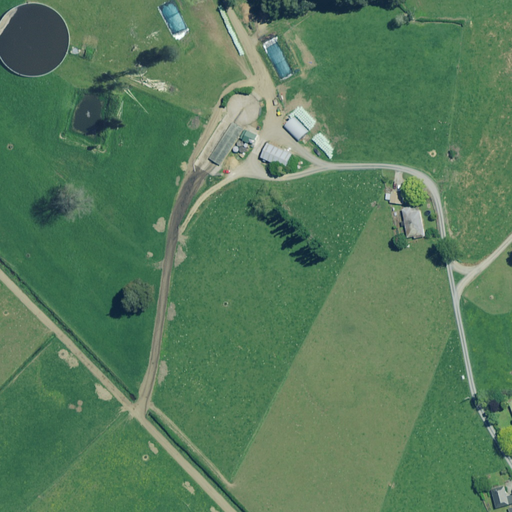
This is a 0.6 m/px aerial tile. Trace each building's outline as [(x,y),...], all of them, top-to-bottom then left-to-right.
[(309,132),(295,117),(286,127),(300,141),(309,132)] [(211,159),(222,165),(239,138),(252,146),(258,137),(234,123),(211,159)] [(294,155),(270,143),(263,157),(278,165),(279,163),(288,167),(294,155)] [(404,194),(387,192),(387,199),(392,200),(391,203),(403,204),(404,194)] [(420,211),(417,211),(417,207),(404,209),(406,221),(403,222),(404,226),(406,226),(409,239),(425,236),(420,211)] [(511,495),(507,497),(504,486),(489,490),(491,498),(494,497),(497,508),(511,504),(511,495)]
